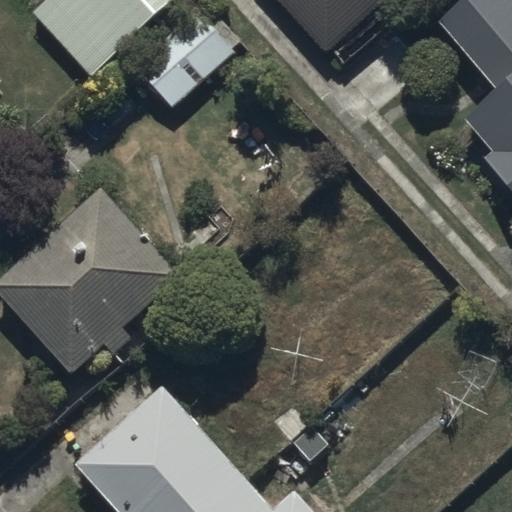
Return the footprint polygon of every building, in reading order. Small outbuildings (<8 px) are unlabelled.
[(178,0),(48,0),(33,15),(90,79),(178,0)] [(197,5),(201,10),(136,70),(174,111),(245,46),(202,0),(197,5)] [(394,0),(275,0),(329,60),(394,0)] [(511,0),(466,0),(439,24),(501,96),(470,124),(496,154),(487,162),(511,190),(511,0)] [(0,165),(13,154),(0,138),(0,165)] [(183,277),(105,189),(0,279),(0,292),(75,378),(108,349),(116,358),(134,342),(123,330),(183,277)] [(276,511),(275,511),(165,387),(78,464),(120,511),(320,511),(301,490),(276,511)] [(294,402),(252,439),(293,486),(335,448),(294,402)]
